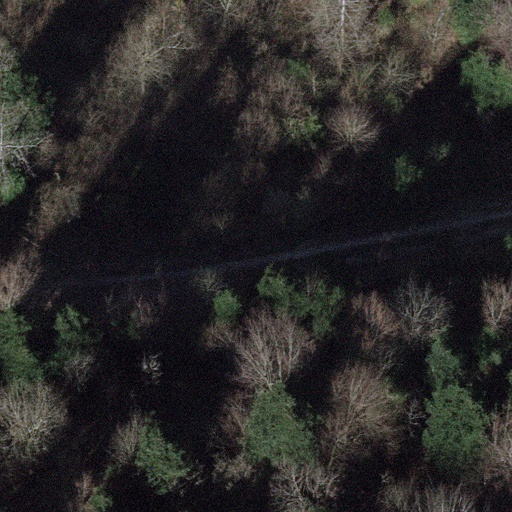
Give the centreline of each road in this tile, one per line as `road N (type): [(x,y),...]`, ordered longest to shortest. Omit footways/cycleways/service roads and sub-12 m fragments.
road 1 (track): [(0,507),(133,472),(436,345),(511,332)]
road 2 (track): [(0,288),(240,265),(511,214)]
